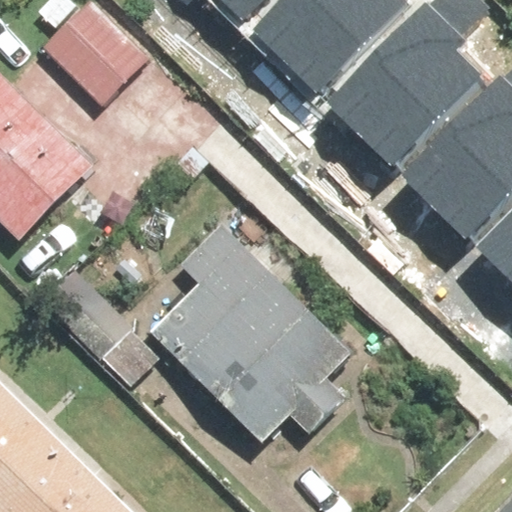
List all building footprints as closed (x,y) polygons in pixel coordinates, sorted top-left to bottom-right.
[(225,0),(248,23),(271,0),(225,0)] [(274,0),(249,25),(317,93),(410,0),(409,0),(274,0)] [(477,0),(421,0),(322,99),(390,167),(483,74),(458,48),(467,39),(458,30),(482,5),(477,0)] [(102,2),(49,56),(108,114),(161,60),(102,2)] [(0,55),(0,214),(46,260),(126,180),(0,55)] [(511,57),(395,173),(464,241),(511,192),(511,57)] [(101,253),(52,303),(144,395),(179,360),(274,453),(375,350),(229,206),(142,293),(101,253)] [(511,212),(475,249),(511,285),(511,212)] [(147,511),(0,366),(0,511),(147,511)]
